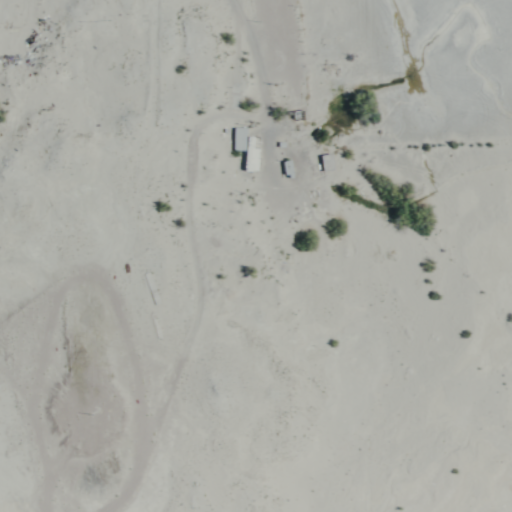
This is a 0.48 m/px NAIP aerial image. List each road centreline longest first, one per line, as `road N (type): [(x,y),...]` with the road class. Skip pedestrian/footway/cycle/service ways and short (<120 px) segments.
road 1 (residential): [(106,511),(131,485),(197,319),(189,204)]
road 2 (residential): [(237,0),(270,111),(205,120),(195,134),(189,204)]
